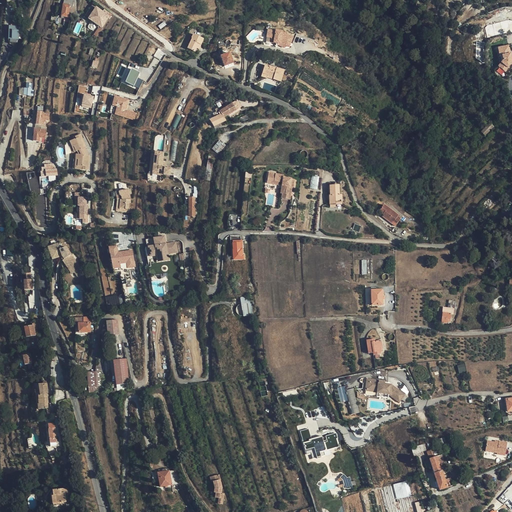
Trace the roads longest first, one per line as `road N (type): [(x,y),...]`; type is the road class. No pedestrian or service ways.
road 1 (residential): [(163,50),(306,119),(337,148),(364,217),(398,239),(456,241),(511,209)]
road 2 (secondary): [(0,187),(38,260),(103,511)]
road 3 (unknown): [(168,237),(193,242),(209,291),(219,243),(230,234),(398,239)]
road 4 (unknown): [(0,185),(17,188),(41,233),(51,232),(53,196),(70,181),(93,185),(99,214),(109,221)]
road 5 (unknown): [(421,405),(384,419),(356,444),(339,427),(318,422)]
